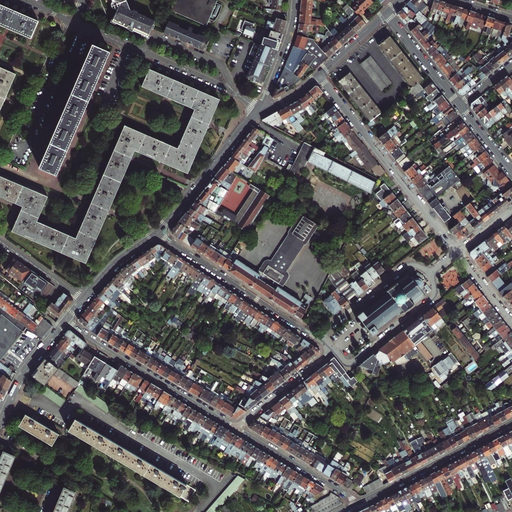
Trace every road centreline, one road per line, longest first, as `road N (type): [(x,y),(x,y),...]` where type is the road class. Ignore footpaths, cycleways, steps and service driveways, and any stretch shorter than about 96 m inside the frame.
road 1 (residential): [(318,75),(457,251)]
road 2 (residential): [(235,427),(65,319)]
road 3 (residential): [(157,232),(316,338)]
road 4 (residential): [(359,503),(511,423)]
road 5 (tertiary): [(157,232),(259,108)]
road 6 (residential): [(333,349),(352,362),(433,298),(430,272)]
road 7 (residential): [(359,503),(235,427)]
road 8 (residential): [(430,272),(407,265),(316,338)]
road 9 (residential): [(333,349),(235,427)]
road 10 (tertiary): [(0,421),(24,369),(65,319)]
